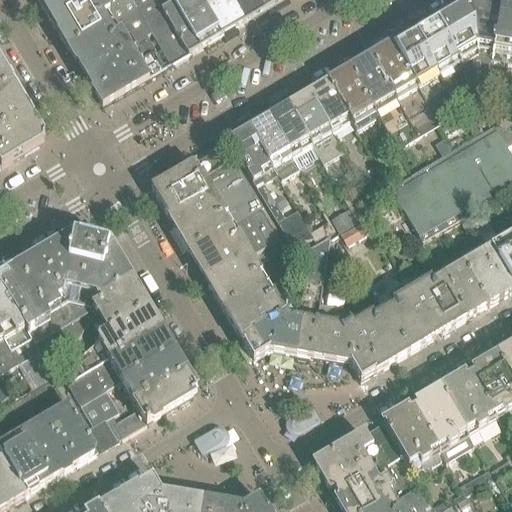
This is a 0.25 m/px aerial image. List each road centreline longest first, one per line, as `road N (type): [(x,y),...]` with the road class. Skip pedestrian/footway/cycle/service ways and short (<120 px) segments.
road 1 (residential): [(107,185),(422,0)]
road 2 (residential): [(346,0),(87,154)]
road 3 (residential): [(274,464),(511,325)]
road 4 (residential): [(238,403),(107,185)]
road 5 (residential): [(62,511),(238,403)]
road 6 (residential): [(87,154),(0,5)]
road 7 (residential): [(0,250),(107,185)]
